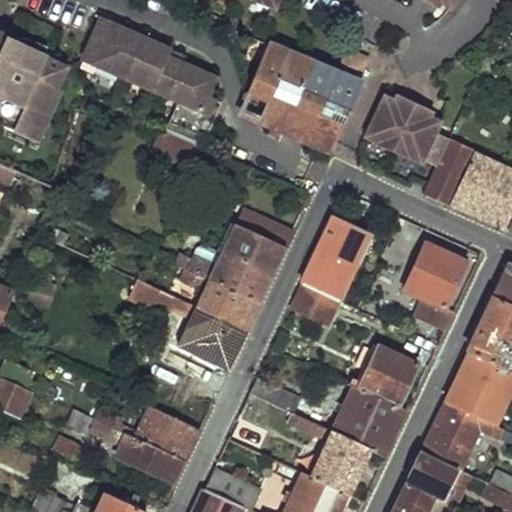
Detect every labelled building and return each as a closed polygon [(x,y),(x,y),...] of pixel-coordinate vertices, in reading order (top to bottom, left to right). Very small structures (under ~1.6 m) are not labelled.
[(244,0),(248,1),(277,14),(284,0),(244,0)] [(436,8),(445,13),(453,0),(412,0),(426,8),(429,3),(436,8)] [(429,3),(426,8),(433,12),(436,8),(429,3)] [(169,131),(200,145),(214,114),(209,112),(214,100),(209,86),(212,77),(167,55),(169,50),(99,18),(80,58),(180,104),(169,131)] [(0,123),(19,132),(22,124),(38,130),(52,101),(47,99),(60,71),(35,59),(33,62),(12,52),(8,43),(0,38),(0,123)] [(36,56),(8,43),(12,52),(33,62),(35,59),(36,56)] [(360,85),(268,44),(248,90),(292,110),(289,117),(313,129),(313,131),(334,142),(360,85)] [(334,71),(357,82),(367,62),(343,52),(334,71)] [(248,90),(238,112),(329,152),(334,142),(313,131),(313,129),(289,117),(292,110),(248,90)] [(401,106),(403,100),(397,98),(395,104),(401,106)] [(364,140),(418,165),(438,124),(429,120),(423,117),(425,110),(403,100),(401,106),(395,104),(384,99),(364,140)] [(219,103),(214,100),(209,112),(214,114),(219,103)] [(423,117),(429,120),(432,113),(425,110),(423,117)] [(38,130),(22,124),(19,132),(34,139),(38,130)] [(169,131),(162,128),(153,149),(194,167),(203,146),(200,145),(169,131)] [(469,216),(503,232),(511,212),(511,169),(469,149),(449,140),(423,194),(469,216)] [(257,303),(290,233),(241,210),(219,254),(196,244),(189,259),(179,254),(173,265),(187,271),(257,303)] [(330,218),(300,283),(337,301),(368,235),(330,218)] [(423,245),(401,290),(442,308),(464,263),(423,245)] [(511,267),(509,266),(494,298),(511,306),(511,267)] [(257,303),(187,271),(183,279),(205,290),(197,308),(245,329),(257,303)] [(300,283),(289,308),(326,324),(337,301),(300,283)] [(0,287),(0,317),(11,293),(0,287)] [(197,308),(170,295),(166,306),(189,317),(177,345),(226,368),(245,329),(197,308)] [(511,306),(494,298),(469,352),(511,371),(511,361),(508,360),(511,351),(511,306)] [(377,346),(361,382),(354,379),(351,385),(397,405),(415,365),(377,346)] [(511,371),(469,352),(445,402),(496,426),(511,392),(511,371)] [(0,370),(0,376),(26,389),(33,373),(4,359),(0,370)] [(340,369),(335,378),(346,383),(351,374),(340,369)] [(0,378),(0,407),(23,417),(33,394),(0,378)] [(248,394),(290,414),(313,425),(320,408),(256,378),(248,394)] [(351,385),(329,433),(370,452),(385,459),(407,411),(397,405),(351,385)] [(445,402),(421,452),(467,473),(471,466),(487,432),(509,443),(511,437),(511,433),(496,426),(445,402)] [(197,429),(148,406),(135,431),(115,422),(117,419),(98,410),(93,419),(182,462),(197,429)] [(325,441),(307,478),(349,497),(370,452),(329,433),(313,425),(290,414),(286,423),(325,441)] [(84,417),(79,427),(90,432),(94,422),(84,417)] [(122,447),(117,457),(173,484),(183,462),(182,462),(94,422),(90,432),(122,447)] [(76,446),(70,456),(82,462),(87,450),(76,446)] [(421,452),(406,483),(434,496),(454,506),(471,475),(467,473),(421,452)] [(471,475),(489,483),(491,484),(495,477),(471,466),(467,473),(471,475)] [(214,468),(204,490),(241,508),(249,511),(259,489),(214,468)] [(495,477),(491,484),(511,492),(511,477),(498,471),(495,477)] [(299,475),(281,511),(341,511),(349,497),(307,478),(299,475)] [(406,483),(391,511),(425,511),(434,496),(406,483)] [(489,483),(482,496),(511,509),(511,492),(491,484),(489,483)] [(142,511),(104,494),(96,511),(95,511),(66,511),(62,510),(64,503),(54,499),(56,494),(43,488),(32,511),(142,511)] [(204,490),(193,511),(239,511),(241,508),(204,490)] [(77,503),(72,511),(95,511),(96,511),(77,503)]
